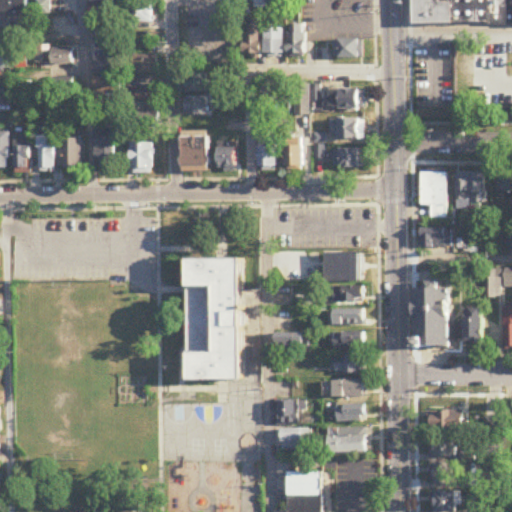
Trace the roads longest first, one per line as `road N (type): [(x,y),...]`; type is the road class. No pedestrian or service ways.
road 1 (secondary): [(400,511),(394,0)]
road 2 (residential): [(0,198),(396,192)]
road 3 (residential): [(172,0),(176,196)]
road 4 (residential): [(252,73),(396,75)]
